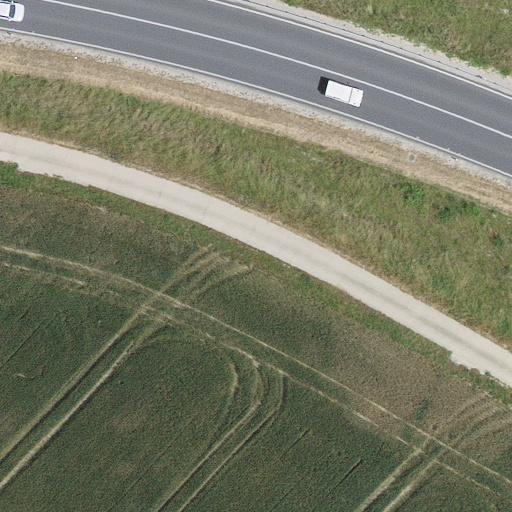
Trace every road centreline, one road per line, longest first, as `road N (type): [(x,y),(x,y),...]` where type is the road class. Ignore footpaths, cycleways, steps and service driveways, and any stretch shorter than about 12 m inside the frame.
road 1 (track): [(0,147),(293,246),(511,365)]
road 2 (secondary): [(43,0),(252,47),(511,138)]
